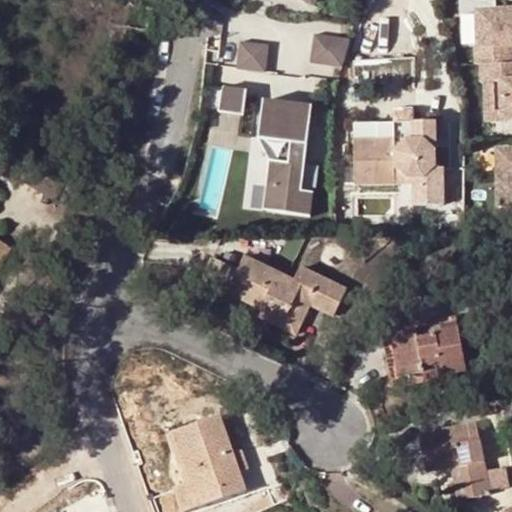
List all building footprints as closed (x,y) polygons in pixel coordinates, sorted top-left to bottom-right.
[(511,8),(481,8),(480,128),(511,127),(511,8)] [(465,15),(466,43),(476,43),(476,15),(465,15)] [(316,32),(311,61),(346,67),(351,38),(316,32)] [(268,70),(270,43),(240,40),(238,68),(268,70)] [(305,192),(314,105),(272,101),(261,211),(315,216),(317,194),(305,192)] [(437,168),(437,123),(396,123),(396,140),(355,141),(356,184),(413,183),(414,204),(444,204),(445,168),(437,168)] [(511,144),(497,145),(499,214),(511,213),(511,144)] [(48,198),(56,182),(23,165),(16,181),(48,198)] [(238,271),(211,258),(200,281),(227,296),(228,294),(238,271)] [(335,316),(348,290),(295,264),(288,278),(245,258),(238,271),(228,294),(262,309),(259,316),(295,333),(309,304),(335,316)] [(416,331),(457,323),(455,316),(414,324),(416,331)] [(466,372),(457,323),(416,331),(392,336),(399,378),(424,373),(424,369),(437,366),(439,375),(440,382),(450,380),(451,374),(466,372)] [(425,377),(439,375),(437,366),(424,369),(424,373),(425,377)] [(239,474),(232,454),(219,417),(173,432),(190,483),(197,508),(245,493),(239,474)] [(426,474),(451,469),(461,467),(467,499),(491,494),(477,423),(419,435),(426,474)] [(238,452),(232,454),(239,474),(245,472),(238,452)] [(461,467),(451,469),(457,501),(467,499),(461,467)] [(186,511),(197,508),(190,483),(175,488),(182,511),(186,511)]
